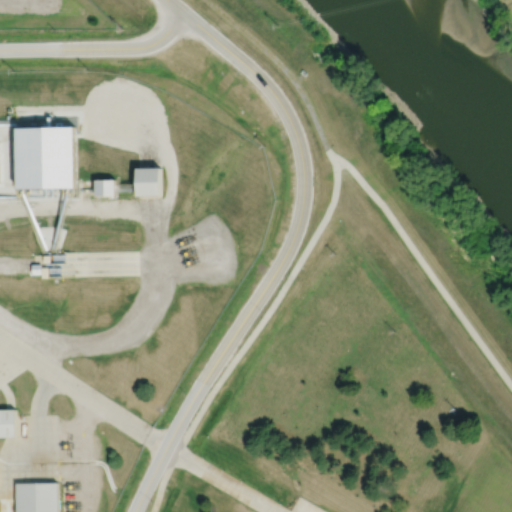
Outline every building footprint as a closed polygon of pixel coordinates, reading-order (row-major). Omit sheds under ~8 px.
[(16,125),(17,188),(75,187),(74,124),(16,125)] [(137,167),(137,194),(161,194),(161,166),(137,167)] [(95,179),(95,195),(115,195),(115,178),(95,179)] [(32,264),(32,274),(42,273),(42,267),(41,264),(32,264)] [(0,410),(0,438),(15,438),(15,410),(0,410)] [(15,484),(15,511),(57,511),(57,484),(15,484)]
